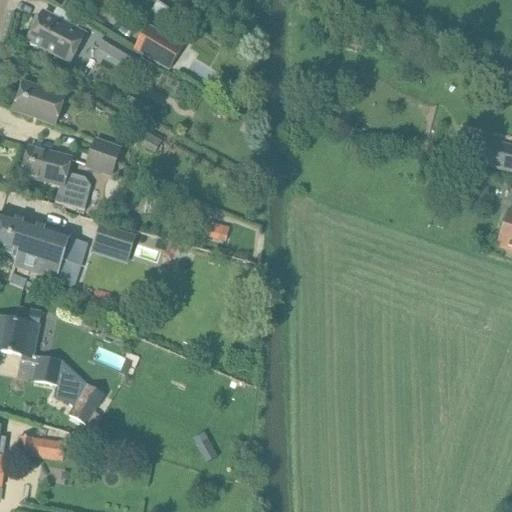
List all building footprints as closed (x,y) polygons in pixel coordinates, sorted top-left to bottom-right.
[(85,36),(60,23),(43,13),(27,42),(31,44),(30,47),(42,50),(70,64),(85,36)] [(185,47),(149,26),(135,51),(170,72),(185,47)] [(106,38),(99,50),(149,80),(157,67),(106,38)] [(65,99),(43,91),(23,85),(14,112),(55,126),(65,99)] [(130,98),(125,106),(141,115),(145,107),(130,98)] [(163,143),(144,132),(136,144),(155,156),(163,143)] [(91,155),(116,163),(120,150),(96,141),(91,155)] [(71,160),(48,154),(29,149),(21,177),(61,187),(56,204),(86,212),(92,188),(86,179),(68,174),(71,160)] [(511,177),(511,154),(487,149),(482,170),(511,177)] [(116,163),(91,155),(86,167),(111,176),(116,163)] [(437,168),(432,187),(471,198),(476,180),(437,168)] [(511,210),(507,208),(494,248),(511,254),(511,210)] [(69,237),(18,221),(0,215),(0,253),(18,259),(15,268),(55,281),(69,237)] [(230,229),(214,224),(209,238),(226,243),(230,229)] [(136,238),(100,227),(91,254),(127,266),(136,238)] [(14,276),(11,283),(23,289),(27,281),(14,276)] [(0,319),(0,352),(18,356),(21,357),(20,363),(37,366),(34,383),(57,387),(62,364),(38,359),(32,358),(41,315),(39,314),(19,310),(16,323),(0,319)] [(69,416),(88,427),(106,397),(88,386),(69,416)] [(35,440),(19,437),(17,455),(32,458),(35,440)] [(208,441),(196,448),(205,464),(217,457),(208,441)] [(61,462),(64,444),(56,443),(53,461),(61,462)]
